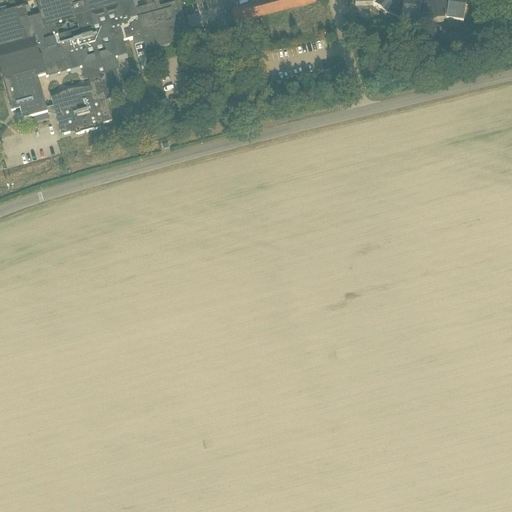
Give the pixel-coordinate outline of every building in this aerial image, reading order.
[(75,16),(69,0),(49,0),(37,4),(40,16),(28,19),(27,17),(18,19),(16,13),(4,17),(7,27),(16,56),(12,61),(13,64),(5,66),(1,74),(11,112),(19,109),(23,121),(47,114),(50,113),(54,112),(61,136),(74,133),(75,136),(100,129),(99,126),(112,122),(104,94),(110,93),(108,86),(119,83),(116,71),(119,71),(115,59),(127,56),(123,42),(133,39),(131,32),(130,26),(133,21),(138,20),(135,10),(132,0),(120,3),(119,0),(82,0),(86,13),(75,16)] [(234,24),(235,24),(315,3),(314,0),(271,0),(231,11),(234,21),(229,22),(230,26),(234,24)] [(354,0),(355,6),(373,6),(386,17),(400,23),(418,26),(429,25),(445,21),(463,23),(466,0),(354,0)] [(160,7),(158,1),(158,2),(154,4),(154,5),(135,10),(138,20),(140,29),(140,32),(138,33),(139,38),(142,37),(146,52),(180,42),(173,15),(178,13),(175,3),(160,7)] [(140,29),(138,20),(133,21),(130,26),(131,32),(140,29)]
